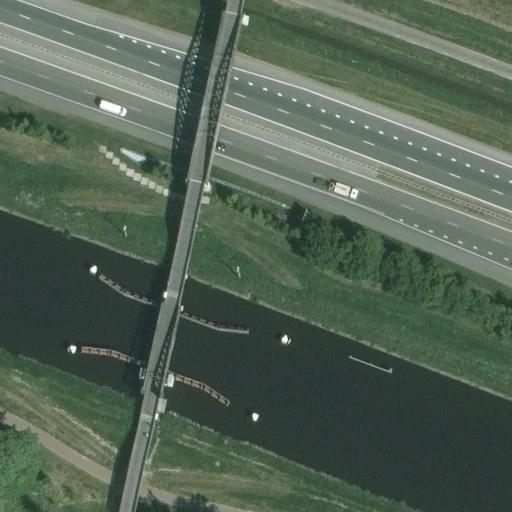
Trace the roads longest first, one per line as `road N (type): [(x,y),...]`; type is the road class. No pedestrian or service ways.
road 1 (motorway): [(511,199),(0,10)]
road 2 (motorway): [(0,64),(511,248)]
road 3 (unclassified): [(511,77),(302,0)]
